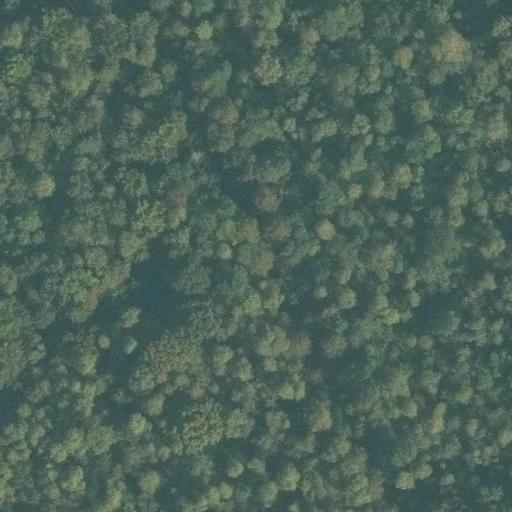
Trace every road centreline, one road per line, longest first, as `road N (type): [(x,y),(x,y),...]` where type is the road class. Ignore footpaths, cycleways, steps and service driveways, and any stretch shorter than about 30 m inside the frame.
road 1 (track): [(0,415),(219,165),(393,511)]
road 2 (track): [(140,0),(219,165)]
